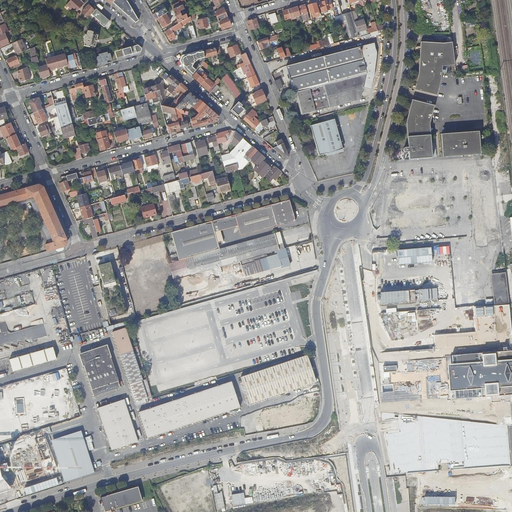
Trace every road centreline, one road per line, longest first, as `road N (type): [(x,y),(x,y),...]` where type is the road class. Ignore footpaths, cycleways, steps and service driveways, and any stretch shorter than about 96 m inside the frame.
road 1 (unknown): [(360,371),(448,353),(470,329),(462,292),(451,285),(368,293)]
road 2 (residential): [(302,187),(78,248)]
road 3 (tertiary): [(365,207),(404,53),(402,0)]
road 4 (tertiary): [(391,0),(392,75),(368,169),(350,194)]
road 5 (unclassified): [(0,380),(72,363),(111,480)]
road 6 (residential): [(235,125),(48,176)]
road 7 (tertiary): [(341,232),(335,321),(352,422)]
road 8 (tertiary): [(370,416),(352,330),(353,231)]
road 9 (residential): [(151,469),(314,431)]
road 10 (residential): [(11,97),(163,56)]
road 11 (residential): [(243,32),(292,149),(290,171)]
road 12 (unclassified): [(373,422),(511,444)]
